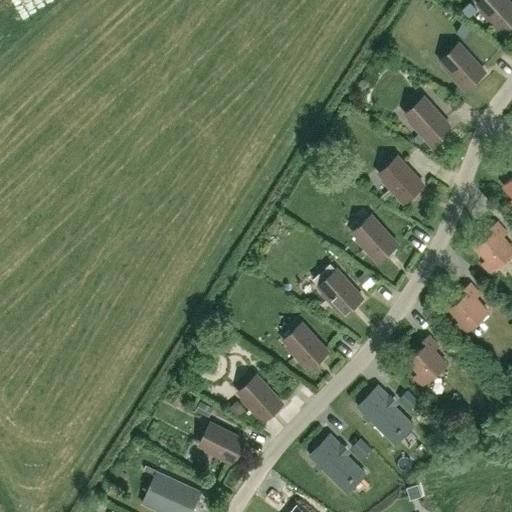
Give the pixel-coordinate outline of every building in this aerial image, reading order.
[(511,5),(507,0),(491,0),(480,10),(501,34),(511,23),(511,5)] [(464,49),(444,67),(465,90),(485,71),(464,49)] [(429,102),(409,120),(430,143),(450,125),(429,102)] [(403,161),(383,180),(404,203),(424,184),(403,161)] [(398,244),(376,220),(371,215),(355,230),(360,236),(356,239),(377,262),(398,244)] [(494,231),(477,246),(488,259),(482,264),(490,272),(511,252),(511,247),(502,236),(506,233),(497,222),(490,228),(494,231)] [(363,298),(342,274),(322,293),(343,316),(363,298)] [(467,293),(450,307),(461,320),(456,325),(463,333),(488,312),(476,297),(479,294),(470,283),(464,289),(467,293)] [(328,351),(307,328),(302,323),(285,338),(291,343),(287,346),(308,369),(328,351)] [(425,345),(408,360),(420,372),(414,377),(421,385),(446,364),(434,349),(438,346),(429,335),(422,341),(425,345)] [(262,380),(242,398),(263,421),(283,403),(262,380)] [(378,385),(358,406),(375,423),(387,435),(396,443),(414,425),(387,399),(389,397),(378,385)] [(218,425),(207,447),(206,450),(216,455),(233,464),(246,439),(218,425)] [(330,434),(310,454),(327,472),(339,484),(347,492),(365,473),(339,448),(341,446),(330,434)] [(192,511),(202,491),(157,471),(143,502),(164,511),(192,511)]
